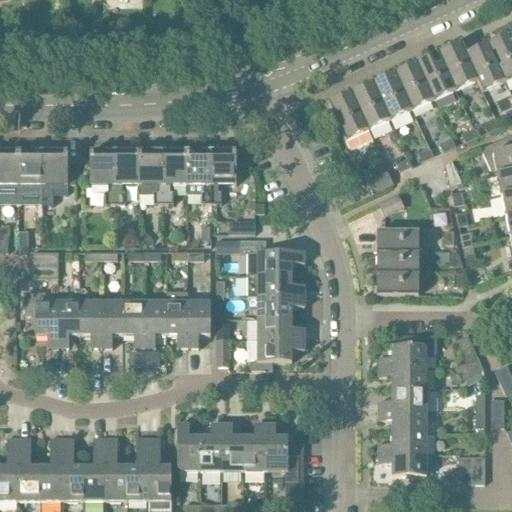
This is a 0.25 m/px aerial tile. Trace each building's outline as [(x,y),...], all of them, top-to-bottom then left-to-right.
[(43,21),(41,27),(44,31),(49,33),(54,30),(56,25),(53,21),(47,19),(43,21)] [(81,19),(69,20),(70,31),(82,31),(81,19)] [(191,26),(177,26),(177,39),(191,39),(191,26)] [(487,48),(504,85),(511,81),(511,41),(510,37),(487,48)] [(465,58),(466,58),(461,47),(438,57),(456,95),(476,85),(477,84),(465,58)] [(504,85),(487,48),(466,58),(465,58),(477,84),(476,85),(477,85),(482,96),(504,85)] [(456,95),(438,57),(416,67),(433,105),(456,95)] [(433,105),(416,67),(395,77),(412,114),(433,105)] [(373,87),(390,124),(412,114),(395,77),(373,87)] [(390,124),(373,87),(351,97),(368,134),(390,124)] [(372,143),(368,134),(351,97),(328,107),(345,145),(349,153),(372,143)] [(483,127),(487,136),(499,131),(495,122),(483,127)] [(461,137),(465,146),(477,141),(473,132),(461,137)] [(490,175),(495,174),(496,179),(511,175),(511,137),(480,152),(490,175)] [(439,147),(443,156),(455,150),(451,142),(439,147)] [(417,157),(421,166),(433,160),(429,152),(417,157)] [(18,155),(0,154),(0,208),(18,209),(18,155)] [(108,189),(108,196),(105,196),(105,209),(115,209),(115,154),(89,155),(89,189),(108,189)] [(122,189),(139,189),(139,154),(115,154),(115,209),(124,209),(124,196),(122,196),(122,189)] [(139,189),(139,199),(153,198),(153,209),(163,209),(163,154),(139,154),(139,189)] [(170,196),(170,189),(187,189),(188,189),(188,154),(163,154),(163,209),(172,209),(172,196),(170,196)] [(187,198),(201,199),(201,208),(211,208),(211,154),(188,154),(188,189),(187,189),(187,198)] [(218,196),(218,189),(236,189),(236,154),(211,154),(211,208),(220,208),(220,196),(218,196)] [(43,155),(18,155),(18,209),(43,209),(43,155)] [(49,196),(49,189),(75,189),(75,172),(67,172),(67,155),(43,155),(43,209),(52,209),(52,196),(49,196)] [(395,167),(399,176),(411,170),(407,162),(395,167)] [(461,187),(451,165),(444,168),(449,190),(461,187)] [(367,184),(372,197),(393,187),(387,175),(367,184)] [(501,200),(511,197),(511,175),(496,179),(501,200)] [(451,197),(454,210),(463,208),(460,195),(451,197)] [(505,220),(511,218),(511,197),(501,200),(505,220)] [(377,208),(383,221),(404,211),(398,198),(377,208)] [(254,207),(254,217),(264,217),(264,207),(254,207)] [(455,218),(458,231),(468,229),(465,216),(455,218)] [(228,226),(228,239),(255,239),(255,226),(228,226)] [(209,230),(201,230),(201,242),(209,242),(209,230)] [(376,256),(418,257),(419,235),(376,235),(376,256)] [(444,247),(453,247),(453,235),(443,235),(444,247)] [(146,236),(139,242),(147,250),(154,244),(146,236)] [(460,238),(462,251),(472,249),(469,236),(460,238)] [(124,240),(115,240),(115,251),(124,251),(124,240)] [(239,244),(239,257),(247,257),(247,280),(291,279),(291,269),(302,269),(302,257),(265,257),(265,244),(239,244)] [(58,256),(31,256),(31,269),(58,269),(58,256)] [(85,256),(85,265),(101,265),(101,256),(85,256)] [(101,256),(101,265),(117,265),(117,257),(101,256)] [(144,265),(144,256),(128,256),(128,265),(144,265)] [(144,256),(144,265),(160,265),(160,256),(144,256)] [(418,257),(376,256),(376,277),(418,277),(418,257)] [(448,256),(448,270),(458,270),(458,256),(448,256)] [(171,257),(171,265),(188,265),(188,257),(171,257)] [(188,257),(188,265),(203,265),(203,257),(188,257)] [(464,259),(467,272),(476,270),(474,257),(464,259)] [(58,269),(31,269),(31,283),(58,282),(58,269)] [(418,277),(376,277),(376,299),(418,299),(418,277)] [(453,291),(463,291),(463,277),(453,277),(453,291)] [(291,279),(247,280),(247,301),(256,301),(256,302),(302,301),(302,290),(291,290),(291,279)] [(216,302),(224,302),(224,285),(216,285),(216,302)] [(166,305),(166,340),(176,340),(176,351),(188,351),(188,305),(187,305),(187,296),(166,296),(166,305)] [(45,305),(45,297),(25,297),(25,319),(35,319),(35,340),(47,340),(47,351),(58,351),(58,305),(45,305)] [(302,301),(256,302),(256,324),(291,323),(291,312),(302,312),(302,301)] [(224,302),(216,302),(216,317),(224,317),(224,302)] [(80,340),(79,305),(58,305),(58,351),(69,351),(69,340),(80,340)] [(101,351),(101,305),(79,305),(80,340),(90,340),(90,351),(101,351)] [(123,340),(123,305),(101,305),(101,351),(112,351),(112,340),(123,340)] [(144,351),(144,305),(123,305),(123,340),(133,340),(133,351),(144,351)] [(166,340),(166,305),(144,305),(144,351),(155,351),(155,340),(166,340)] [(210,340),(210,306),(188,305),(188,351),(198,351),(198,340),(210,340)] [(291,323),(256,324),(256,345),(302,344),(302,333),(291,333),(291,323)] [(215,328),(215,343),(215,344),(230,344),(230,328),(215,328)] [(466,368),(478,363),(467,339),(455,344),(465,367),(466,368)] [(437,340),(392,340),(392,363),(378,363),(378,372),(427,372),(427,357),(434,357),(437,354),(437,340)] [(215,371),(228,371),(229,371),(230,344),(215,344),(215,371)] [(256,345),(247,345),(247,366),(252,366),(252,375),(272,375),(272,367),(291,367),(291,355),(302,355),(302,344),(257,345),(256,345)] [(483,374),(479,365),(478,363),(466,368),(465,367),(452,373),(457,385),(464,382),(468,389),(485,381),(482,374),(483,374)] [(494,375),(506,400),(511,396),(511,382),(506,369),(494,375)] [(392,394),(427,394),(427,372),(378,372),(378,382),(392,382),(392,394)] [(378,416),(427,416),(427,394),(392,394),(392,406),(378,406),(378,416)] [(475,416),(484,416),(484,399),(475,399),(475,416)] [(490,432),(503,432),(503,404),(490,404),(490,432)] [(392,438),(427,438),(427,416),(378,416),(378,425),(392,425),(392,438)] [(475,432),(484,432),(484,416),(475,416),(475,432)] [(177,431),(177,476),(200,476),(200,441),(189,441),(189,431),(177,431)] [(221,476),(221,431),(210,431),(210,441),(200,441),(200,476),(221,476)] [(243,477),(243,441),(232,441),(232,431),(221,431),(221,476),(243,477)] [(265,477),(264,431),(253,431),(253,441),(243,441),(243,477),(265,477)] [(275,431),(264,431),(265,477),(285,477),(285,486),(298,486),(298,450),(287,450),(287,442),(275,442),(275,431)] [(378,459),(427,459),(427,438),(392,438),(392,449),(378,449),(378,459)] [(127,471),(127,506),(148,506),(149,506),(149,442),(136,443),(136,471),(127,471)] [(170,511),(171,506),(171,471),(160,471),(160,443),(149,442),(149,506),(148,506),(148,511),(170,511)] [(0,471),(0,506),(19,506),(19,443),(6,443),(6,472),(0,471)] [(40,506),(40,471),(31,471),(31,443),(19,443),(19,506),(40,506)] [(62,506),(62,443),(49,443),(49,471),(40,471),(40,506),(62,506)] [(83,506),(83,471),(74,471),(74,443),(62,443),(62,506),(83,506)] [(106,506),(106,443),(93,443),(93,471),(83,471),(83,506),(106,506)] [(127,506),(127,471),(117,471),(117,443),(106,443),(106,506),(127,506)] [(427,459),(378,459),(378,468),(391,468),(391,481),(427,481),(427,459)] [(458,461),(459,489),(471,489),(471,461),(458,461)] [(484,489),(484,461),(471,461),(471,489),(484,489)]
